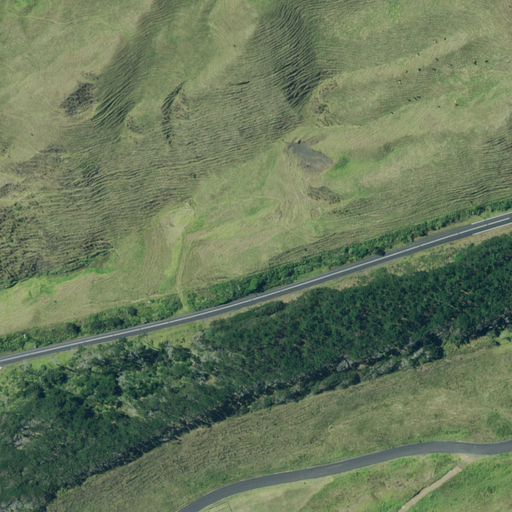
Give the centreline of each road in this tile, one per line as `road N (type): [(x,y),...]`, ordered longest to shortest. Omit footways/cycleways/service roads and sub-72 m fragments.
road 1 (unclassified): [(511,217),(203,314),(0,362)]
road 2 (track): [(192,511),(231,487),(273,477),(433,447),(511,443)]
